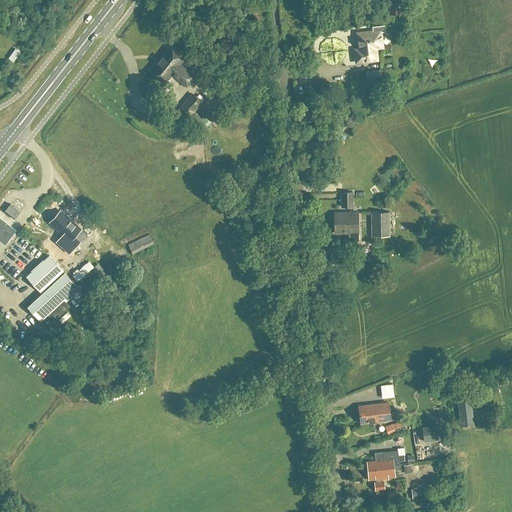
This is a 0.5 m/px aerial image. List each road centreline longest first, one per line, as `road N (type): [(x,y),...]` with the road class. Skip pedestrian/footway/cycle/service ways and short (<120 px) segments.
road 1 (unclassified): [(335,511),(273,0)]
road 2 (primary): [(0,149),(117,0)]
